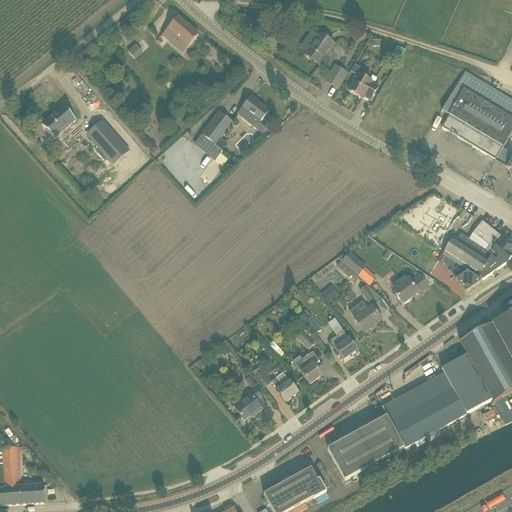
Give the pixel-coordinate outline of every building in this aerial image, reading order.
[(178,19),(163,37),(169,43),(175,37),(188,48),(198,36),(178,19)] [(334,47),(320,36),(304,57),(319,67),(334,47)] [(135,46),(128,52),(135,60),(142,53),(135,46)] [(332,73),(344,80),(346,76),(335,69),(332,73)] [(511,134),(511,120),(510,119),(511,115),(511,101),(465,74),(457,87),(464,92),(449,117),(442,129),(495,162),(502,149),(503,149),(511,134)] [(357,76),(356,76),(353,82),(354,83),(349,92),(362,100),(363,99),(370,103),(379,88),(372,84),(359,76),(358,77),(357,76)] [(269,112),(251,98),(237,116),(255,130),(269,112)] [(63,108),(42,127),(54,140),(75,121),(63,108)] [(219,114),(202,136),(215,146),(232,124),(219,114)] [(129,152),(103,122),(102,122),(86,136),(113,166),(129,152)] [(194,146),(215,162),(222,152),(215,146),(202,136),(194,146)] [(497,234),(482,222),(472,234),(472,233),(468,240),(460,235),(457,240),(454,238),(442,256),(447,259),(483,282),(492,276),(493,277),(499,273),(497,271),(507,265),(508,263),(511,265),(511,263),(511,243),(511,237),(507,233),(502,238),(497,234)] [(341,263),(358,278),(366,268),(350,254),(341,263)] [(441,255),(437,261),(443,265),(447,259),(442,256),(441,255)] [(465,294),(481,283),(480,281),(467,273),(463,276),(456,267),(451,270),(451,269),(449,271),(456,281),(465,294)] [(393,292),(402,305),(417,294),(418,296),(428,288),(420,277),(411,284),(409,281),(393,292)] [(359,292),(368,303),(375,298),(366,287),(359,292)] [(328,304),(335,298),(338,295),(332,288),(329,290),(328,290),(321,296),(328,304)] [(349,313),(357,324),(364,333),(382,320),(371,306),(367,309),(363,303),(349,313)] [(511,315),(460,344),(467,357),(491,402),(494,406),(511,395),(511,315)] [(303,324),(313,337),(321,331),(311,318),(303,324)] [(315,344),(309,338),(303,332),(296,340),(308,351),(315,344)] [(344,333),(337,337),(330,342),(335,350),(343,362),(357,352),(344,333)] [(295,366),(303,376),(310,386),(322,377),(314,366),(319,362),(312,353),(295,366)] [(447,381),(453,391),(466,416),(491,402),(467,357),(442,371),(447,381)] [(255,377),(263,389),(270,384),(261,372),(255,377)] [(290,383),(289,383),(283,375),(271,383),(277,392),(276,393),(285,404),(298,395),(290,383)] [(262,411),(256,403),(262,399),(254,388),(256,386),(250,378),(245,382),(251,390),(237,401),(240,405),(234,409),(244,422),(255,414),(256,416),(262,411)] [(404,450),(456,422),(466,416),(453,391),(410,414),(397,421),(390,425),(404,450)] [(345,483),(404,450),(390,425),(387,419),(327,452),(345,483)] [(16,449),(2,450),(0,450),(0,507),(46,505),(44,487),(19,488),(16,449)] [(311,471),(264,497),(272,511),(291,511),(313,500),(314,501),(326,494),(319,482),(318,483),(311,471)]
